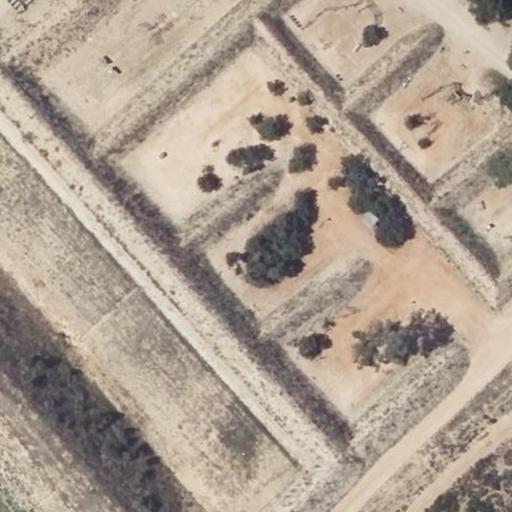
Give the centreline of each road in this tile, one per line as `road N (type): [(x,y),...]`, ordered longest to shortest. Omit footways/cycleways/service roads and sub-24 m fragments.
road 1 (track): [(340,511),(511,348)]
road 2 (track): [(511,425),(448,465),(400,511)]
